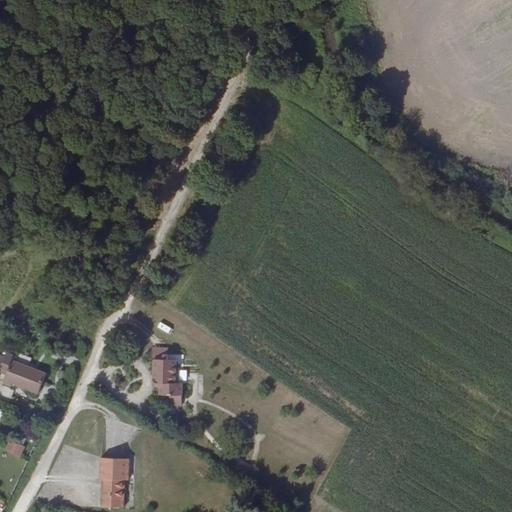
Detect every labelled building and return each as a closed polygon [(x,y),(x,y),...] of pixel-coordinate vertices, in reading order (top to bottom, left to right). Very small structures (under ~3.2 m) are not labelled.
[(306,8),(297,0),(296,0),(287,10),(296,18),(306,8)] [(7,359),(0,376),(0,382),(6,385),(7,382),(31,391),(40,372),(7,359)] [(171,368),(170,373),(160,372),(158,398),(163,400),(163,408),(185,411),(186,398),(180,398),(182,375),(174,374),(174,368),(171,368)] [(10,440),(5,450),(18,457),(24,447),(10,440)] [(128,510),(129,483),(133,483),(134,463),(103,461),(103,482),(107,482),(106,509),(128,510)]
